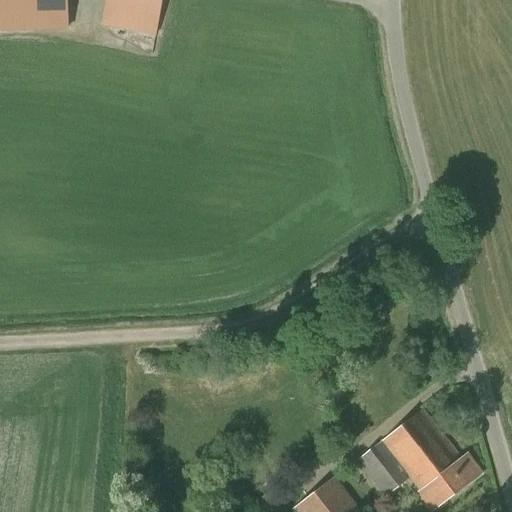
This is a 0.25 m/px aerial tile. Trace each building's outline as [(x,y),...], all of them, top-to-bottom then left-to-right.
[(0,0),(0,34),(73,32),(72,23),(71,0),(0,0)] [(105,0),(101,26),(157,36),(163,0),(105,0)] [(208,378),(212,389),(241,377),(237,366),(208,378)] [(423,410),(358,461),(386,497),(410,478),(420,491),(416,494),(430,511),(432,511),(482,473),(467,454),(461,459),(423,410)] [(294,508),(296,511),(361,511),(336,477),(294,508)] [(270,490),(251,504),(256,511),(281,511),(284,510),(270,490)] [(241,504),(235,494),(223,500),(228,510),(241,504)]
